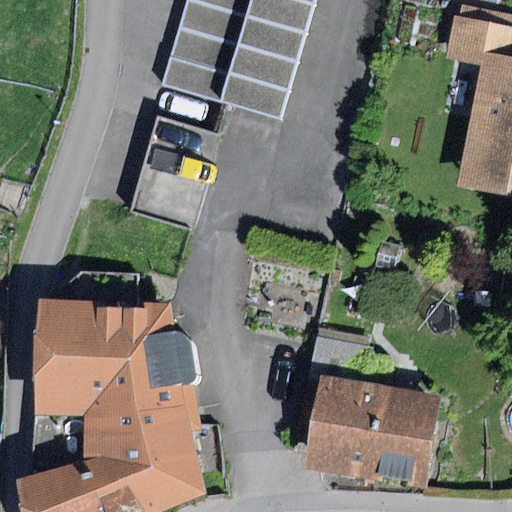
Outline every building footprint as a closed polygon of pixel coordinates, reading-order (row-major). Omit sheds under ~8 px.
[(251,0),(189,0),(164,84),(221,101),(251,0)] [(315,0),(251,0),(221,101),(280,119),(315,0)] [(482,56),(511,61),(511,20),(456,9),(448,49),(482,56)] [(511,61),(482,56),(457,185),(511,195),(511,61)] [(162,124),(136,216),(196,233),(222,141),(162,124)] [(401,245),(382,242),(377,268),(396,272),(401,245)] [(411,282),(382,276),(375,312),(403,317),(411,282)] [(170,305),(40,301),(37,415),(84,417),(184,407),(181,386),(195,385),(199,383),(200,380),(199,376),(194,343),(191,339),(188,337),(182,334),(175,333),(170,305)] [(322,378),(368,385),(374,347),(369,346),(370,338),(318,330),(299,423),(314,425),(322,378)] [(368,385),(322,378),(314,425),(308,467),(426,486),(440,396),(368,385)] [(172,511),(209,497),(184,407),(84,417),(87,462),(140,511),(172,511)] [(140,511),(87,462),(22,483),(29,511),(140,511)]
